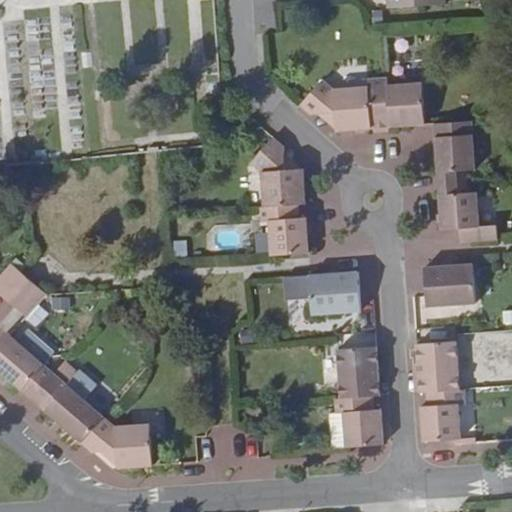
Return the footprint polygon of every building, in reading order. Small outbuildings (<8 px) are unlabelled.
[(386,0),(387,9),(447,4),(446,0),(386,0)] [(388,78),(368,80),(369,86),(372,129),(425,125),(423,82),(389,85),(388,78)] [(324,79),(301,105),(312,116),(318,115),(335,113),(336,131),(354,130),(372,129),(369,86),(334,89),(324,79)] [(335,113),(318,115),(336,131),(335,113)] [(472,122),(435,124),(437,152),(438,173),(458,172),(476,170),(475,135),(473,135),(472,122)] [(273,137),(250,163),(261,172),(264,207),(300,205),(306,204),(305,184),(303,169),(284,170),(284,147),(273,137)] [(302,169),(284,154),(284,170),(302,169)] [(458,172),(438,173),(440,195),(460,194),(458,172)] [(460,194),(440,195),(441,216),(442,231),(459,229),(460,243),(498,240),(496,225),(481,227),(478,192),(477,192),(460,194)] [(264,207),(261,208),(261,222),(268,221),(271,256),(309,253),(308,232),(307,218),(301,218),(300,205),(264,207)] [(11,264),(0,277),(0,293),(4,297),(24,275),(12,265),(11,264)] [(451,266),(425,268),(426,297),(427,308),(476,304),(473,264),(451,266)] [(332,274),(310,276),(289,277),(291,294),(311,293),(312,316),(361,313),(361,301),(359,272),(332,274)] [(30,280),(24,275),(4,297),(9,301),(16,306),(35,284),(30,280)] [(46,294),(35,284),(16,306),(28,316),(47,295),(46,294)] [(44,365),(6,332),(0,339),(0,371),(22,390),(44,365)] [(457,341),(417,344),(417,349),(418,364),(420,393),(427,393),(460,390),(457,341)] [(377,347),(338,350),(340,399),(373,397),(380,396),(378,367),(377,352),(377,347)] [(44,365),(22,390),(83,443),(105,417),(85,400),(98,384),(80,369),(78,372),(66,360),(55,374),(44,365)] [(460,390),(427,393),(428,406),(421,407),(424,442),(455,440),(462,439),(460,405),(467,405),(466,390),(460,390)] [(340,399),(335,399),(336,414),(343,413),(345,448),(352,447),(384,445),(381,409),(374,410),(373,397),(340,399)] [(336,414),(330,414),(333,448),(345,448),(343,413),(336,414)] [(116,426),(105,417),(83,443),(94,453),(101,452),(117,450),(118,467),(118,468),(153,466),(150,424),(116,426)] [(117,450),(101,452),(118,467),(117,450)]
